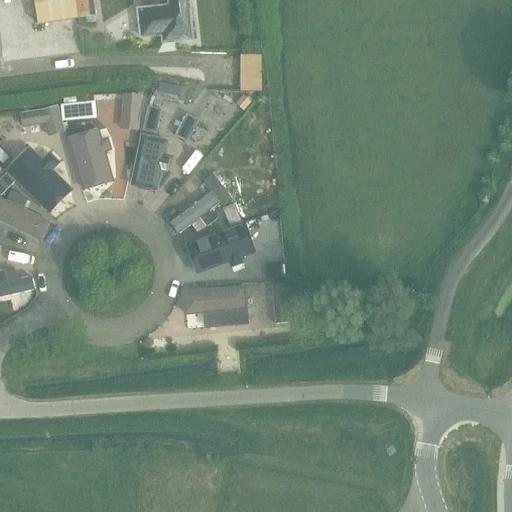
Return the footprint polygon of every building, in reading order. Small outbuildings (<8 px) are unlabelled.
[(34,0),(38,25),(77,19),(74,0),(34,0)] [(76,0),(79,19),(94,16),(92,0),(76,0)] [(190,33),(186,0),(167,0),(168,7),(137,10),(140,38),(172,34),(173,41),(180,38),(180,34),(190,33)] [(242,98),(236,105),(243,110),(249,103),(242,98)] [(94,102),(62,105),(64,122),(96,118),(94,102)] [(121,103),(119,123),(138,125),(140,105),(121,103)] [(58,106),(20,114),(23,129),(46,125),(49,137),(65,132),(58,106)] [(161,111),(147,108),(142,132),(156,135),(161,111)] [(187,118),(177,136),(187,142),(198,124),(187,118)] [(99,131),(68,137),(83,193),(115,183),(105,154),(110,152),(107,139),(102,140),(99,131)] [(160,152),(149,148),(133,195),(155,202),(169,163),(158,160),(160,152)] [(70,190),(29,150),(7,172),(48,212),(70,190)] [(213,176),(204,183),(222,207),(231,200),(213,176)] [(19,196),(10,192),(6,202),(0,199),(0,222),(41,242),(50,223),(24,210),(29,200),(19,196)] [(208,199),(170,227),(176,236),(214,207),(208,199)] [(260,207),(264,239),(284,237),(279,204),(260,207)] [(234,205),(223,209),(230,227),(240,223),(234,205)] [(243,231),(186,252),(195,277),(252,257),(243,231)] [(21,247),(19,257),(42,261),(43,250),(21,247)] [(280,263),(268,264),(269,281),(281,280),(280,263)] [(5,271),(0,271),(0,297),(33,290),(30,277),(8,283),(5,271)] [(284,285),(272,286),(275,323),(288,322),(284,285)] [(247,323),(243,289),(183,294),(185,315),(221,311),(221,326),(247,323)]
